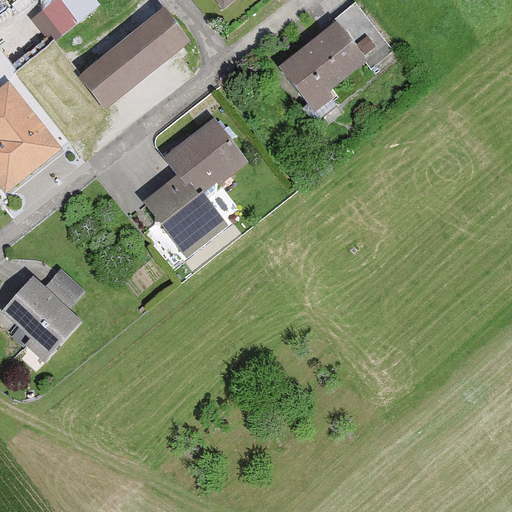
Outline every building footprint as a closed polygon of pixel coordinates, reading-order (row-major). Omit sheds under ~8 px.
[(213,0),(225,14),(242,0),(213,0)] [(80,79),(107,113),(191,46),(164,12),(80,79)] [(368,69),(335,27),(278,72),(312,113),(368,69)] [(49,136),(58,128),(0,55),(0,91),(8,85),(49,136)] [(8,85),(0,91),(0,191),(6,198),(62,153),(49,136),(8,85)] [(245,165),(212,124),(163,163),(179,183),(145,210),(186,260),(225,229),(202,200),(245,165)] [(85,292),(61,271),(44,290),(35,282),(0,320),(0,327),(43,366),(58,350),(83,322),(69,310),(85,292)]
